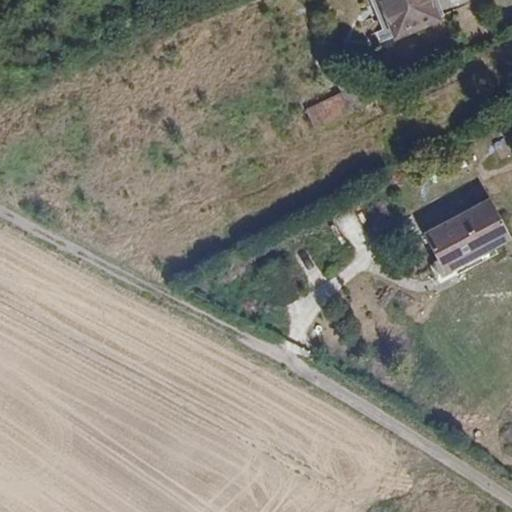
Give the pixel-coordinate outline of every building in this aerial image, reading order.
[(440,18),(432,0),(371,0),(389,39),(440,18)] [(272,50),(269,42),(251,49),(255,57),(272,50)] [(317,128),(351,111),(342,95),(308,111),(317,128)] [(458,253),(464,263),(511,237),(492,200),(426,235),(441,262),(458,253)] [(446,273),(464,263),(458,253),(441,262),(446,273)] [(297,296),(279,262),(267,269),(285,302),(297,296)]
